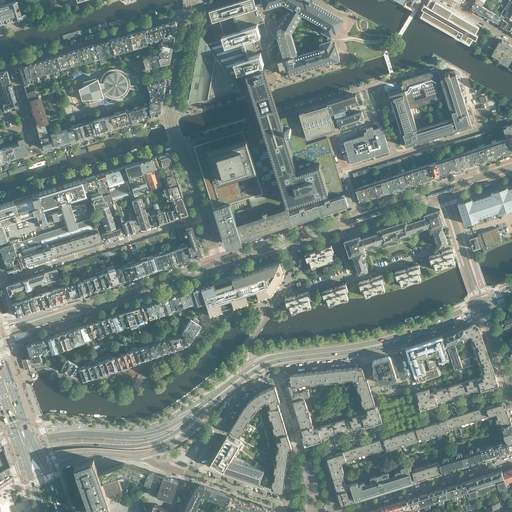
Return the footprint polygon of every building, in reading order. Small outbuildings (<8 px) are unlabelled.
[(8,21),(7,21),(12,19),(13,20),(21,17),(16,0),(8,3),(8,2),(9,1),(8,0),(0,0),(0,23),(4,22),(8,21)] [(278,174),(333,157),(327,137),(306,144),(296,113),(283,117),(283,118),(281,119),(271,85),(269,81),(267,74),(279,70),(280,69),(281,72),(282,72),(282,74),(282,75),(288,73),(288,74),(287,75),(287,76),(332,62),(340,60),(340,59),(335,43),(332,44),(332,41),(332,40),(332,36),(334,33),(336,34),(344,20),(345,19),(343,18),(310,0),(262,0),(265,8),(282,3),(284,3),(290,7),(278,29),(279,29),(277,32),(278,35),(277,36),(284,59),(279,61),(278,60),(278,61),(278,62),(265,66),(262,67),(261,65),(264,64),(261,52),(257,53),(253,42),(252,38),(260,36),(257,25),(250,27),(245,12),(257,8),(254,0),(243,0),(209,11),(213,22),(220,20),(222,29),(222,30),(222,31),(223,31),(224,35),(222,36),(223,39),(216,41),(215,41),(215,40),(214,40),(213,40),(213,41),(212,41),(212,42),(212,43),(207,44),(202,37),(190,101),(198,99),(200,100),(201,100),(201,101),(202,101),(203,101),(205,101),(206,101),(207,101),(208,100),(209,100),(210,100),(210,99),(211,99),(212,98),(213,97),(214,96),(213,96),(213,95),(240,89),(231,77),(247,72),(251,86),(253,90),(264,127),(268,141),(249,147),(243,130),(194,145),(200,162),(199,162),(203,177),(204,176),(214,207),(231,202),(281,186),(278,174)] [(479,27),(452,11),(452,10),(435,1),(432,0),(429,0),(426,5),(424,4),(421,8),(424,9),(420,16),(469,44),(473,37),(475,39),(478,35),(477,35),(481,28),(479,27)] [(511,19),(511,2),(509,0),(501,13),(505,15),(511,19)] [(475,11),(479,4),(475,1),(471,8),(471,9),(475,11)] [(175,10),(173,4),(158,8),(159,14),(175,10)] [(483,6),(482,5),(479,4),(475,11),(478,13),(483,6)] [(491,7),(489,5),(487,8),(485,11),(482,16),(490,20),(494,13),(495,12),(490,9),(491,7)] [(482,16),(487,8),(483,6),(478,13),(482,15),(482,16)] [(496,23),(499,16),(497,15),(495,13),(494,13),(490,20),(491,20),(493,22),(496,23)] [(499,25),(503,19),(505,15),(501,13),(500,15),(499,16),(496,23),(499,25)] [(511,19),(505,15),(503,19),(506,21),(503,27),(507,29),(509,31),(511,32),(511,19)] [(109,23),(111,28),(127,24),(125,18),(109,23)] [(33,26),(32,20),(23,23),(22,23),(23,25),(22,25),(24,29),(33,26)] [(173,35),(175,27),(175,23),(173,21),(170,22),(169,22),(168,29),(167,34),(173,35)] [(87,28),(88,34),(108,29),(107,23),(87,28)] [(160,38),(157,26),(152,27),(156,40),(158,40),(157,38),(160,38)] [(156,40),(152,27),(147,29),(151,42),(156,40)] [(151,42),(147,29),(147,28),(142,30),(146,42),(149,41),(149,42),(151,42)] [(146,42),(142,30),(137,31),(141,45),(146,44),(146,42)] [(78,36),(77,31),(60,36),(61,41),(78,36)] [(141,45),(137,31),(133,33),(137,47),(141,45)] [(137,47),(133,33),(128,34),(132,48),(137,47)] [(132,48),(128,34),(123,36),(127,49),(132,48)] [(127,49),(123,36),(118,37),(122,51),(127,49)] [(122,51),(118,37),(113,38),(118,52),(122,51)] [(476,47),(479,41),(475,39),(473,37),(469,44),(476,47)] [(118,52),(113,38),(109,40),(113,54),(118,52)] [(113,54),(109,40),(104,41),(108,55),(113,54)] [(511,55),(511,52),(511,45),(510,44),(509,43),(508,43),(502,40),(501,41),(499,40),(499,41),(495,47),(494,48),(494,49),(493,50),(491,54),(499,58),(498,60),(505,64),(506,63),(507,63),(508,64),(511,56),(511,55)] [(108,55),(104,41),(99,43),(103,56),(108,55)] [(103,56),(99,43),(94,44),(98,58),(103,56)] [(98,58),(94,44),(89,46),(93,59),(98,58)] [(93,59),(89,46),(85,47),(89,61),(93,59)] [(89,61),(85,47),(80,48),(84,62),(89,61)] [(84,62),(80,48),(75,50),(79,64),(84,62)] [(79,64),(75,50),(70,51),(74,65),(79,64)] [(150,68),(146,56),(144,56),(144,55),(146,54),(144,50),(141,51),(140,51),(145,69),(150,68)] [(74,65),(70,51),(65,53),(69,66),(74,65)] [(0,55),(0,60),(15,56),(14,52),(0,55)] [(69,66),(65,53),(61,54),(65,68),(69,66)] [(159,65),(157,57),(156,53),(151,54),(155,66),(159,65)] [(65,68),(61,54),(56,55),(60,69),(65,68)] [(155,66),(151,54),(146,56),(150,68),(155,66)] [(60,69),(56,55),(51,57),(56,74),(58,73),(57,70),(60,69)] [(168,62),(169,57),(163,55),(157,57),(159,65),(163,64),(168,62)] [(56,74),(51,57),(46,58),(50,71),(52,70),(54,74),(56,74)] [(50,71),(46,58),(41,60),(46,77),(49,76),(47,71),(50,71)] [(46,77),(41,60),(37,61),(40,74),(43,73),(44,77),(46,77)] [(40,74),(37,61),(32,62),(37,79),(39,79),(38,74),(40,74)] [(37,79),(32,62),(27,64),(31,76),(33,76),(34,80),(37,79)] [(31,76),(27,64),(22,65),(27,82),(30,81),(28,77),(31,76)] [(27,82),(22,65),(18,67),(19,71),(24,85),(28,84),(27,82)] [(129,89),(129,88),(137,90),(136,85),(129,85),(129,84),(129,83),(129,82),(129,81),(129,80),(129,79),(129,78),(128,78),(128,77),(127,75),(126,75),(126,74),(125,73),(124,72),(123,71),(122,71),(121,70),(120,70),(118,69),(117,69),(116,69),(115,69),(114,69),(113,69),(111,69),(110,70),(109,70),(108,71),(107,71),(106,72),(105,72),(104,73),(103,74),(103,75),(102,75),(102,76),(102,77),(101,78),(100,79),(100,80),(100,81),(100,82),(100,83),(100,84),(100,85),(97,85),(95,78),(79,83),(86,108),(103,103),(99,92),(101,91),(102,91),(103,92),(103,93),(104,94),(105,95),(106,95),(106,96),(108,97),(109,97),(110,98),(112,98),(113,98),(114,98),(115,98),(116,98),(117,98),(118,98),(120,98),(121,97),(122,97),(123,96),(124,95),(125,94),(126,93),(127,92),(128,91),(128,89),(129,89)] [(437,69),(402,80),(405,90),(389,95),(405,146),(471,126),(472,126),(454,70),(445,73),(446,77),(440,79),(437,69)] [(164,84),(165,80),(163,78),(159,79),(151,81),(153,87),(156,86),(164,83),(164,84)] [(154,89),(153,87),(151,81),(146,83),(146,84),(148,90),(149,95),(152,92),(151,90),(154,89)] [(15,99),(12,87),(11,85),(10,82),(2,84),(1,84),(7,102),(15,99)] [(44,111),(43,109),(39,96),(38,96),(38,95),(36,96),(34,89),(26,92),(35,123),(36,125),(38,133),(46,130),(44,123),(47,123),(44,111)] [(339,128),(354,124),(364,120),(369,119),(375,117),(371,105),(365,107),(362,108),(365,114),(363,115),(362,112),(337,120),(337,122),(336,123),(337,125),(330,127),(330,126),(312,131),(308,119),(330,112),(331,114),(347,108),(347,109),(359,105),(355,94),(299,112),(307,138),(331,130),(331,131),(339,128)] [(18,106),(16,101),(15,99),(7,102),(7,103),(2,105),(4,111),(11,109),(12,109),(17,108),(17,107),(18,107),(17,106),(18,106)] [(150,116),(148,108),(146,102),(144,103),(144,106),(141,106),(145,118),(150,116)] [(507,110),(504,103),(498,105),(501,112),(507,110)] [(145,118),(141,106),(138,107),(138,105),(135,106),(139,119),(145,118)] [(139,119),(135,106),(133,106),(134,109),(131,110),(134,121),(139,119)] [(159,113),(160,108),(153,107),(148,108),(150,116),(154,115),(155,115),(158,113),(158,114),(159,113)] [(134,121),(131,110),(128,111),(127,108),(124,109),(125,111),(128,122),(134,121)] [(128,122),(125,111),(120,113),(123,124),(128,122)] [(123,124),(120,113),(114,115),(118,126),(123,124)] [(118,126),(114,115),(109,116),(112,127),(118,126)] [(112,127),(109,116),(104,118),(107,129),(112,127)] [(107,129),(104,118),(98,119),(102,131),(107,129)] [(102,131),(98,119),(93,121),(96,132),(102,131)] [(96,132),(93,121),(88,123),(91,134),(96,132)] [(71,128),(71,125),(70,123),(65,125),(66,129),(69,140),(75,139),(71,128)] [(91,134),(88,123),(82,124),(86,135),(91,134)] [(511,134),(511,123),(503,126),(504,130),(505,135),(508,136),(511,134)] [(86,135),(82,124),(77,126),(80,137),(86,135)] [(351,160),(391,148),(383,124),(374,127),(373,124),(364,127),(366,133),(345,139),(351,160)] [(80,137),(77,126),(71,128),(75,139),(80,137)] [(157,131),(155,126),(134,133),(136,137),(157,131)] [(69,140),(66,129),(61,131),(64,142),(69,140)] [(64,142),(61,131),(55,132),(59,143),(64,142)] [(339,140),(358,134),(357,131),(338,137),(339,140)] [(59,143),(55,132),(50,134),(52,140),(53,145),(59,143)] [(27,153),(23,137),(17,139),(18,143),(15,144),(11,145),(11,146),(15,157),(27,153)] [(120,137),(119,137),(106,141),(107,145),(120,141),(121,141),(122,140),(123,140),(123,139),(123,138),(122,137),(121,137),(120,137)] [(511,150),(511,146),(509,138),(503,140),(507,153),(510,152),(511,150)] [(53,145),(52,140),(49,141),(41,143),(43,148),(53,145)] [(507,153),(503,140),(497,142),(501,154),(505,153),(505,154),(507,153)] [(15,157),(11,146),(11,145),(10,141),(8,142),(9,147),(6,148),(9,159),(15,157)] [(501,154),(497,142),(491,144),(495,156),(501,154)] [(495,156),(491,144),(484,146),(489,158),(495,156)] [(489,158),(484,146),(478,148),(482,161),(489,158)] [(9,159),(6,148),(0,149),(3,160),(9,159)] [(482,161),(478,148),(472,150),(476,163),(482,161)] [(440,175),(435,162),(432,152),(431,149),(425,151),(426,154),(430,153),(433,163),(429,164),(433,177),(440,175)] [(476,163),(472,150),(466,152),(470,165),(476,163)] [(171,160),(170,159),(169,158),(168,155),(169,154),(168,153),(166,152),(165,152),(165,153),(157,156),(160,165),(160,166),(162,165),(171,162),(170,161),(171,160)] [(470,165),(466,152),(460,154),(464,167),(470,165)] [(50,158),(51,163),(67,158),(65,153),(50,158)] [(464,167),(460,154),(454,156),(458,169),(464,167)] [(160,165),(157,156),(152,157),(156,171),(159,171),(157,166),(160,165)] [(458,169),(454,156),(448,158),(452,171),(458,169)] [(263,202),(334,180),(332,174),(338,172),(333,157),(278,174),(281,186),(231,202),(237,224),(266,214),(263,202)] [(452,171),(448,158),(441,160),(446,173),(449,173),(448,172),(452,171)] [(181,195),(178,186),(177,183),(167,186),(162,188),(156,171),(154,178),(148,159),(138,161),(148,193),(156,190),(156,191),(157,193),(159,192),(160,192),(161,197),(165,196),(166,200),(169,199),(181,195)] [(446,173),(441,160),(435,162),(440,175),(443,173),(444,174),(446,173)] [(28,167),(29,168),(29,169),(30,169),(31,169),(44,166),(45,165),(46,165),(46,164),(47,164),(47,163),(47,162),(46,161),(45,161),(44,161),(43,161),(29,164),(29,165),(28,165),(28,166),(28,167)] [(148,193),(138,161),(124,166),(128,177),(130,176),(133,186),(131,187),(134,197),(136,196),(135,193),(140,191),(141,195),(148,193)] [(173,169),(173,168),(172,166),(172,165),(172,163),(171,163),(171,162),(162,165),(163,170),(165,170),(166,175),(174,173),(174,172),(174,171),(174,170),(173,169)] [(397,189),(392,176),(389,166),(388,162),(382,164),(383,168),(383,169),(385,168),(385,167),(387,166),(389,173),(388,173),(389,176),(389,177),(386,178),(390,191),(397,189)] [(433,177),(429,164),(423,166),(427,179),(430,179),(430,178),(433,177)] [(8,170),(10,175),(27,170),(26,165),(8,170)] [(134,197),(131,187),(128,177),(124,166),(118,168),(128,199),(134,197)] [(421,181),(417,168),(416,166),(412,167),(413,169),(411,170),(415,183),(421,181)] [(427,179),(423,166),(417,168),(421,181),(425,180),(427,179)] [(104,201),(95,175),(85,178),(81,179),(91,211),(92,211),(94,210),(98,209),(103,207),(108,206),(115,204),(120,202),(128,199),(118,168),(113,169),(109,171),(104,172),(107,181),(106,182),(111,198),(104,201)] [(415,183),(411,170),(405,172),(409,185),(415,183)] [(111,198),(106,182),(107,181),(104,172),(95,175),(104,201),(111,198)] [(409,185),(405,172),(398,174),(403,187),(409,185)] [(176,180),(176,179),(175,176),(175,175),(175,174),(174,173),(166,175),(164,176),(167,186),(177,183),(177,182),(177,181),(177,180),(176,180)] [(403,187),(398,174),(392,176),(397,189),(403,187)] [(390,191),(386,178),(380,180),(384,193),(390,191)] [(27,236),(27,235),(36,232),(36,233),(48,229),(42,209),(59,204),(62,211),(52,214),(52,216),(48,217),(50,221),(53,220),(54,222),(85,212),(84,210),(87,209),(86,205),(83,206),(82,204),(71,208),(69,202),(68,202),(68,201),(86,196),(80,179),(34,194),(33,193),(31,194),(31,195),(0,204),(0,244),(17,239),(27,236)] [(340,179),(334,180),(263,202),(266,214),(289,207),(294,223),(348,205),(340,179)] [(384,193),(380,180),(374,182),(378,195),(384,193)] [(378,195),(374,182),(368,184),(372,197),(378,195)] [(372,197),(368,184),(362,186),(366,200),(369,199),(369,198),(372,197)] [(366,200),(362,186),(356,188),(360,201),(364,200),(366,200)] [(511,187),(508,189),(507,188),(508,188),(507,187),(506,187),(506,188),(499,190),(492,192),(491,192),(492,194),(492,193),(492,194),(472,200),(472,199),(471,199),(459,203),(458,203),(459,204),(465,222),(465,223),(465,224),(466,223),(477,219),(477,220),(478,219),(478,218),(497,211),(498,212),(498,213),(499,212),(511,208),(511,187)] [(161,197),(159,192),(157,193),(156,191),(149,193),(151,200),(161,197)] [(148,214),(147,210),(146,207),(152,204),(148,193),(141,195),(136,196),(134,197),(128,199),(120,202),(121,205),(126,203),(128,209),(131,208),(135,219),(136,223),(133,225),(135,231),(140,229),(150,226),(153,225),(152,222),(150,223),(150,222),(149,222),(146,216),(146,215),(148,214)] [(187,213),(183,201),(181,195),(169,199),(172,209),(166,211),(169,221),(175,219),(174,217),(180,216),(181,216),(181,217),(181,216),(186,215),(187,215),(187,214),(187,213)] [(169,221),(166,211),(162,201),(161,198),(157,199),(158,202),(157,203),(163,222),(169,221)] [(130,233),(125,217),(121,205),(120,202),(115,204),(117,212),(125,234),(130,233)] [(231,202),(214,207),(226,246),(242,240),(237,224),(231,202)] [(157,203),(156,203),(152,204),(154,210),(156,209),(157,213),(155,214),(159,224),(163,222),(157,203)] [(111,215),(108,206),(103,207),(106,218),(112,216),(111,215)] [(242,240),(294,223),(289,207),(266,214),(237,224),(242,240)] [(445,225),(440,209),(424,214),(425,217),(416,220),(419,229),(428,226),(429,230),(441,226),(445,225)] [(159,224),(155,214),(155,213),(146,216),(149,222),(150,222),(150,223),(152,222),(153,225),(159,224)] [(114,227),(111,217),(112,217),(112,216),(106,218),(110,229),(114,227)] [(135,231),(133,225),(136,223),(135,219),(131,221),(131,219),(129,220),(128,217),(125,217),(130,233),(135,231)] [(102,241),(94,219),(94,218),(38,236),(38,237),(19,243),(22,252),(23,252),(27,265),(102,241)] [(110,229),(106,218),(101,219),(101,221),(102,220),(105,230),(110,229)] [(419,229),(416,220),(407,223),(406,220),(403,221),(407,235),(411,234),(410,232),(419,229)] [(407,235),(403,221),(381,228),(386,242),(407,235)] [(481,248),(511,237),(511,222),(477,234),(478,236),(470,239),(470,240),(471,242),(472,245),(473,248),(473,249),(480,247),(481,248)] [(201,254),(194,236),(190,224),(184,226),(185,232),(184,232),(183,233),(183,234),(183,235),(184,235),(185,235),(185,234),(186,234),(186,233),(189,241),(185,243),(186,245),(191,258),(201,254)] [(447,244),(445,235),(441,226),(429,230),(430,233),(434,232),(439,247),(447,244)] [(123,235),(121,227),(111,230),(113,238),(123,235)] [(386,242),(381,228),(378,230),(379,232),(370,235),(373,244),(382,241),(382,243),(386,242)] [(113,238),(111,230),(101,233),(103,241),(113,238)] [(176,236),(173,230),(167,232),(169,237),(169,238),(176,236)] [(364,247),(373,244),(370,235),(361,238),(360,236),(345,241),(350,256),(353,255),(365,251),(364,247)] [(156,242),(154,236),(147,238),(149,245),(156,243),(156,242)] [(22,252),(19,243),(17,239),(0,244),(0,250),(3,258),(14,254),(16,254),(18,253),(22,252)] [(143,246),(141,240),(134,242),(136,248),(143,246)] [(191,258),(186,245),(180,248),(184,260),(191,258)] [(334,261),(331,253),(334,252),(331,245),(320,248),(321,250),(316,251),(315,250),(305,254),(307,261),(309,260),(312,268),(316,267),(315,267),(315,265),(317,264),(317,265),(328,262),(328,261),(330,260),(330,262),(334,261)] [(184,260),(180,248),(173,250),(177,262),(184,260)] [(455,263),(453,256),(455,255),(453,248),(442,252),(442,253),(440,254),(439,252),(429,256),(431,263),(433,262),(436,270),(440,269),(439,268),(451,264),(451,265),(455,264),(455,263)] [(117,255),(115,249),(108,251),(110,257),(117,255)] [(177,262),(173,250),(166,252),(170,264),(177,262)] [(110,257),(108,251),(102,253),(103,259),(104,259),(110,257)] [(368,270),(365,261),(363,255),(366,254),(365,251),(353,255),(359,273),(368,270)] [(27,265),(23,252),(22,252),(18,253),(22,266),(27,265)] [(170,264),(166,252),(160,254),(164,267),(170,264)] [(164,267),(160,254),(153,257),(157,269),(164,267)] [(151,271),(147,259),(146,257),(140,259),(140,261),(145,273),(151,271)] [(157,269),(153,257),(147,259),(151,271),(157,269)] [(19,267),(15,258),(4,262),(5,266),(7,271),(19,267)] [(138,275),(134,261),(127,264),(127,265),(132,277),(138,275)] [(145,273),(140,261),(135,262),(135,261),(134,261),(138,275),(145,273)] [(279,262),(278,261),(277,261),(276,261),(273,262),(272,263),(269,263),(269,264),(266,265),(265,265),(262,266),(259,267),(258,267),(255,268),(252,269),(251,270),(248,271),(247,271),(237,274),(234,275),(233,275),(230,276),(230,277),(229,277),(229,276),(218,280),(211,282),(211,283),(199,287),(191,289),(195,302),(196,304),(199,312),(199,315),(202,322),(208,315),(209,315),(247,302),(257,299),(260,298),(261,298),(264,297),(265,297),(267,296),(268,295),(270,295),(271,293),(271,292),(274,289),(274,288),(276,285),(277,284),(279,281),(279,280),(281,277),(282,276),(283,275),(282,273),(281,270),(281,269),(280,266),(279,263),(279,262)] [(125,279),(121,267),(120,264),(116,266),(117,269),(114,269),(118,282),(125,279)] [(421,280),(418,272),(421,271),(418,264),(408,268),(408,269),(406,270),(405,269),(404,269),(395,272),(397,279),(399,279),(402,286),(405,285),(405,284),(417,281),(421,280)] [(132,277),(127,265),(121,267),(125,279),(132,277)] [(41,284),(50,281),(61,277),(60,276),(59,276),(58,273),(56,268),(44,272),(43,273),(37,275),(33,276),(34,276),(27,278),(26,278),(23,279),(22,279),(22,280),(16,282),(13,283),(7,285),(6,285),(5,285),(6,286),(9,294),(8,294),(9,295),(17,292),(27,289),(29,293),(31,293),(29,288),(30,288),(29,286),(41,283),(41,284)] [(118,282),(114,269),(107,271),(108,271),(112,284),(118,282)] [(112,284),(108,271),(101,273),(102,275),(106,286),(111,284),(112,284)] [(106,286),(102,275),(97,276),(96,273),(95,273),(95,276),(99,288),(100,288),(106,286)] [(385,290),(382,282),(384,282),(382,274),(371,278),(372,280),(370,280),(369,279),(358,282),(361,289),(363,289),(366,297),(369,295),(381,291),(381,292),(385,290)] [(99,288),(95,276),(89,278),(93,290),(99,288)] [(93,290),(89,278),(82,280),(86,292),(93,290)] [(66,299),(62,286),(60,279),(55,281),(57,287),(58,287),(58,288),(49,291),(49,292),(53,303),(66,299)] [(86,292),(82,280),(75,282),(80,295),(86,292)] [(80,295),(75,282),(69,284),(73,297),(80,295)] [(347,294),(346,291),(348,291),(346,283),(335,287),(335,289),(333,289),(332,288),(322,291),(324,298),(326,298),(329,306),(333,304),(332,304),(344,300),(345,301),(348,299),(347,296),(347,294)] [(73,297),(69,284),(62,286),(66,299),(73,297)] [(195,302),(191,289),(188,290),(186,291),(185,291),(189,304),(195,302)] [(189,304),(185,291),(183,292),(180,293),(178,293),(183,306),(189,304)] [(311,307),(308,299),(311,298),(308,291),(298,295),(298,296),(296,297),(295,295),(285,299),(287,306),(289,305),(292,313),(296,312),(295,311),(307,308),(308,308),(311,307)] [(53,303),(49,292),(42,294),(46,306),(53,303)] [(183,306),(178,293),(177,294),(174,295),(172,295),(177,308),(183,306)] [(46,306),(42,294),(36,296),(40,308),(46,306)] [(177,308),(172,295),(171,296),(168,297),(166,297),(171,310),(177,308)] [(40,308),(36,296),(28,299),(32,310),(40,308)] [(171,310),(166,297),(165,298),(164,298),(162,299),(160,300),(164,312),(164,314),(171,311),(171,310)] [(32,310),(28,299),(20,301),(24,313),(32,310)] [(164,312),(160,300),(152,302),(156,315),(164,312)] [(24,313),(20,301),(12,304),(16,316),(24,313)] [(156,315),(152,302),(144,305),(148,317),(149,318),(156,315)] [(148,317),(144,305),(138,307),(143,323),(146,322),(145,318),(148,317)] [(143,323),(138,307),(131,309),(135,322),(139,321),(140,324),(143,323)] [(135,322),(131,309),(125,311),(129,325),(136,323),(135,322)] [(130,328),(129,325),(125,311),(118,314),(122,325),(124,324),(126,329),(130,328)] [(511,357),(511,312),(503,316),(503,315),(500,316),(500,319),(502,325),(503,325),(503,327),(511,323),(511,349),(509,351),(511,357)] [(122,325),(118,314),(110,316),(115,329),(116,333),(123,330),(122,325)] [(115,329),(110,316),(104,318),(108,331),(115,329)] [(108,331),(104,318),(98,320),(102,333),(108,331)] [(200,326),(197,323),(199,321),(194,318),(192,320),(190,318),(188,321),(185,319),(181,320),(197,331),(200,326)] [(0,394),(1,396),(17,390),(15,384),(32,377),(29,369),(29,368),(28,369),(11,375),(13,374),(6,356),(7,355),(10,363),(20,359),(20,357),(24,356),(25,357),(26,357),(21,342),(15,344),(14,341),(14,340),(17,339),(15,335),(8,337),(11,346),(3,349),(1,343),(8,340),(0,320),(0,394)] [(102,333),(98,320),(92,322),(96,335),(102,333)] [(197,331),(181,320),(178,321),(185,327),(183,329),(193,336),(197,331)] [(96,335),(92,322),(86,324),(91,339),(95,338),(95,337),(96,336),(96,335)] [(481,333),(478,325),(473,323),(465,327),(465,328),(470,337),(481,333)] [(91,339),(86,324),(78,327),(83,342),(91,339)] [(83,342),(78,327),(67,331),(72,346),(73,345),(74,346),(75,346),(75,344),(79,343),(80,344),(82,344),(82,342),(83,342)] [(460,360),(454,343),(460,341),(461,342),(463,341),(464,342),(468,340),(467,337),(464,328),(463,328),(456,331),(455,332),(455,331),(450,334),(449,334),(443,338),(442,338),(449,357),(449,359),(448,359),(449,363),(453,362),(454,367),(462,365),(463,367),(475,363),(473,356),(460,360)] [(193,336),(183,329),(181,332),(184,334),(185,337),(190,341),(191,340),(192,339),(192,338),(193,336)] [(74,353),(72,346),(67,331),(53,335),(57,350),(61,362),(65,360),(68,359),(76,357),(74,353)] [(190,341),(185,337),(184,334),(181,332),(179,335),(182,346),(184,346),(186,345),(187,344),(190,341)] [(487,351),(481,333),(470,337),(476,354),(487,351)] [(57,350),(53,335),(45,338),(49,351),(50,352),(57,350)] [(182,346),(179,335),(172,337),(176,348),(182,346)] [(176,348),(172,337),(166,339),(170,350),(176,348)] [(49,351),(45,338),(39,340),(43,351),(43,353),(49,351)] [(413,365),(416,374),(419,382),(439,375),(432,353),(435,352),(436,355),(438,354),(440,360),(449,357),(442,338),(434,341),(427,343),(423,344),(423,345),(416,347),(416,346),(408,349),(408,350),(411,356),(410,357),(412,361),(413,365)] [(170,350),(166,339),(160,341),(164,352),(170,350)] [(43,351),(39,340),(34,341),(32,342),(35,351),(37,351),(37,352),(39,352),(39,353),(43,351)] [(164,352),(160,341),(154,343),(158,354),(164,352)] [(35,351),(32,342),(30,343),(26,344),(25,344),(25,345),(26,345),(27,350),(29,355),(34,353),(34,352),(35,351)] [(146,358),(143,346),(142,345),(138,346),(137,343),(135,343),(137,348),(141,360),(146,358)] [(158,354),(154,343),(149,344),(152,356),(158,354)] [(152,356),(149,344),(143,346),(146,358),(152,356)] [(141,360),(137,348),(134,349),(133,348),(131,349),(131,350),(135,362),(141,360)] [(135,362),(131,350),(127,352),(126,350),(125,351),(125,352),(129,364),(135,362)] [(493,369),(487,351),(476,354),(482,372),(493,369)] [(41,358),(39,353),(39,352),(37,352),(34,353),(29,355),(31,360),(31,361),(35,361),(36,361),(41,359),(41,358)] [(129,364),(125,352),(119,354),(123,366),(129,364)] [(405,375),(403,368),(404,367),(400,356),(399,357),(397,352),(394,353),(391,353),(392,356),(390,357),(388,356),(373,361),(372,362),(375,369),(373,370),(375,376),(376,375),(379,382),(380,383),(384,382),(385,383),(386,382),(386,383),(387,384),(388,384),(389,384),(390,383),(391,382),(391,381),(391,380),(395,378),(396,379),(398,378),(398,377),(405,375)] [(123,366),(119,354),(113,356),(117,367),(123,366)] [(117,367),(113,356),(108,358),(111,369),(117,367)] [(111,369),(108,358),(102,360),(105,371),(111,369)] [(67,372),(73,361),(68,359),(65,360),(61,369),(67,372)] [(100,373),(95,360),(95,359),(89,361),(90,364),(94,375),(100,373)] [(105,371),(102,360),(97,361),(97,360),(95,360),(100,373),(105,371)] [(74,375),(78,367),(77,364),(73,361),(67,372),(74,375)] [(94,375),(90,364),(84,366),(88,377),(94,375)] [(88,377),(84,366),(78,368),(82,379),(88,377)] [(365,378),(362,366),(348,368),(349,380),(356,379),(356,381),(365,378)] [(349,380),(348,368),(333,369),(335,381),(349,380)] [(335,381),(333,369),(319,371),(320,383),(335,381)] [(498,385),(493,369),(482,372),(480,373),(481,377),(477,378),(477,379),(480,389),(481,390),(498,385)] [(320,383),(319,371),(305,372),(306,384),(320,383)] [(307,389),(306,384),(305,372),(290,374),(290,377),(286,378),(293,401),(304,397),(309,396),(309,388),(307,389)] [(371,392),(367,379),(367,378),(365,378),(356,381),(355,381),(360,395),(371,392)] [(477,379),(475,380),(474,378),(462,382),(466,393),(470,392),(470,391),(472,390),(473,391),(480,389),(477,379)] [(466,393),(462,382),(448,386),(452,398),(466,393)] [(280,402),(275,385),(270,387),(262,392),(262,391),(257,394),(264,404),(265,403),(266,403),(268,402),(269,401),(271,408),(278,405),(278,403),(280,402)] [(452,398),(448,386),(436,390),(437,391),(434,392),(437,402),(445,400),(444,399),(447,398),(448,399),(452,398)] [(437,402),(434,392),(430,393),(428,389),(422,391),(415,393),(420,409),(438,404),(437,402)] [(375,405),(373,397),(371,392),(360,395),(364,409),(375,405)] [(264,404),(257,394),(252,399),(247,403),(246,405),(255,412),(256,411),(257,410),(258,409),(259,408),(260,407),(262,406),(263,405),(264,404)] [(308,411),(306,404),(304,397),(293,401),(293,402),(297,415),(308,411)] [(507,410),(505,402),(502,401),(486,406),(489,416),(490,416),(489,415),(496,413),(507,410)] [(254,413),(255,412),(246,405),(243,409),(238,417),(248,423),(253,415),(254,413)] [(283,420),(278,405),(271,408),(267,409),(272,423),(283,420)] [(377,405),(375,405),(364,409),(365,413),(361,414),(361,415),(364,425),(365,427),(382,421),(377,405)] [(489,416),(486,406),(466,413),(469,423),(489,416)] [(509,418),(507,410),(496,413),(498,417),(495,418),(497,424),(499,423),(500,426),(501,426),(511,422),(510,418),(509,418)] [(313,425),(311,418),(308,411),(297,415),(301,427),(301,429),(313,425)] [(469,423),(466,413),(446,419),(449,429),(469,423)] [(364,425),(361,415),(358,416),(358,414),(346,418),(350,429),(354,428),(353,427),(356,426),(357,427),(364,425)] [(240,436),(247,425),(248,423),(238,417),(231,429),(230,430),(231,431),(240,436)] [(350,429),(346,418),(332,422),(336,434),(350,429)] [(449,429),(446,419),(430,424),(434,435),(447,432),(446,430),(449,429)] [(287,433),(283,420),(272,423),(276,437),(287,433)] [(336,434),(332,422),(321,426),(321,427),(318,428),(321,438),(329,436),(329,435),(331,434),(332,435),(336,434)] [(511,431),(511,424),(511,422),(501,426),(499,426),(502,434),(511,431)] [(434,435),(430,424),(415,428),(418,438),(421,437),(422,439),(434,435)] [(322,440),(321,438),(318,428),(314,429),(313,425),(301,429),(300,429),(305,445),(322,440)] [(417,439),(414,429),(398,434),(402,445),(415,442),(414,440),(417,439)] [(511,440),(511,431),(502,434),(504,439),(505,438),(506,441),(507,440),(508,442),(511,440)] [(292,448),(287,433),(276,437),(278,443),(289,448),(292,448)] [(402,445),(398,434),(383,438),(386,448),(389,447),(390,449),(402,445)] [(261,480),(264,470),(259,468),(230,459),(239,443),(227,436),(211,463),(212,464),(211,468),(260,484),(261,480)] [(386,448),(383,438),(363,445),(366,455),(386,448)] [(509,452),(506,442),(502,443),(502,441),(497,443),(498,444),(501,454),(509,452)] [(287,461),(289,448),(278,443),(275,461),(287,462),(287,461)] [(501,454),(498,444),(489,446),(492,457),(498,455),(498,456),(500,455),(501,454)] [(366,455),(363,445),(343,451),(346,461),(366,455)] [(492,457),(489,446),(480,449),(483,460),(492,457)] [(483,460),(480,449),(479,447),(477,448),(476,449),(477,450),(478,451),(473,452),(476,462),(483,460)] [(476,462),(473,452),(472,449),(470,450),(470,451),(470,452),(471,452),(471,453),(466,454),(469,464),(476,462)] [(346,461),(343,451),(327,456),(326,458),(328,465),(338,462),(345,460),(346,461)] [(469,464),(466,454),(462,456),(462,455),(462,453),(461,453),(459,454),(463,466),(469,464)] [(463,466),(459,454),(456,454),(456,455),(456,456),(457,456),(457,457),(453,459),(456,468),(463,466)] [(456,468),(453,459),(448,460),(448,459),(448,457),(447,458),(447,457),(445,458),(449,470),(456,468)] [(449,470),(445,458),(443,459),(442,459),(443,461),(443,462),(439,463),(442,473),(449,470)] [(122,489),(117,476),(124,474),(151,482),(152,478),(154,473),(154,472),(149,471),(124,463),(113,467),(99,472),(97,466),(97,465),(96,465),(94,459),(87,461),(75,466),(77,471),(78,472),(77,472),(77,473),(78,473),(82,486),(81,486),(81,487),(83,487),(85,491),(83,492),(83,493),(85,493),(86,497),(89,505),(89,506),(90,506),(90,507),(92,511),(93,511),(94,511),(111,506),(108,499),(109,499),(107,495),(122,489)] [(286,469),(287,462),(275,461),(273,475),(285,476),(286,469)] [(442,473),(439,463),(438,461),(411,470),(414,478),(415,481),(427,477),(426,476),(427,476),(428,476),(429,476),(431,476),(442,473)] [(344,471),(342,466),(340,466),(338,462),(328,465),(332,478),(342,475),(342,472),(344,471)] [(406,484),(413,482),(415,481),(414,478),(412,479),(409,469),(411,468),(410,465),(409,465),(408,466),(407,465),(401,467),(401,470),(395,472),(396,475),(390,477),(387,469),(380,471),(381,474),(377,475),(376,472),(369,474),(372,484),(370,485),(369,483),(366,485),(365,481),(358,483),(357,481),(350,483),(350,484),(348,484),(349,488),(353,500),(355,500),(356,500),(362,498),(369,496),(382,492),(382,491),(386,490),(386,491),(393,488),(403,485),(405,484),(406,484)] [(511,468),(502,472),(507,488),(508,488),(511,485),(511,468)] [(491,484),(492,487),(498,485),(500,492),(508,489),(508,488),(507,488),(502,472),(502,470),(500,470),(466,481),(465,481),(470,496),(487,491),(486,486),(489,485),(489,484),(491,484)] [(162,481),(164,476),(161,475),(158,474),(157,473),(154,473),(152,478),(155,479),(156,480),(159,481),(160,481),(162,481)] [(284,484),(285,476),(273,475),(273,481),(264,480),(263,485),(280,491),(282,491),(283,491),(284,484)] [(345,484),(342,475),(332,478),(336,492),(349,488),(348,484),(345,484)] [(172,500),(179,481),(164,476),(157,495),(168,498),(172,500)] [(474,508),(470,496),(465,481),(458,483),(461,492),(465,490),(470,504),(465,506),(467,510),(469,509),(474,508)] [(461,492),(458,483),(451,485),(455,498),(458,497),(456,493),(461,492)] [(208,500),(212,489),(199,485),(197,485),(194,491),(191,496),(202,502),(203,500),(200,499),(200,498),(200,496),(201,494),(201,495),(203,494),(204,494),(205,496),(207,497),(206,499),(208,500)] [(455,498),(451,485),(444,488),(447,496),(452,495),(453,499),(455,498)] [(349,488),(336,492),(337,498),(340,504),(353,500),(349,488)] [(447,496),(444,488),(437,490),(441,502),(444,502),(443,497),(447,496)] [(215,499),(217,491),(212,489),(208,500),(210,501),(211,498),(215,499)] [(441,502),(437,490),(430,492),(433,500),(438,499),(439,503),(441,502)] [(220,504),(223,493),(217,491),(215,499),(219,501),(218,503),(220,504)] [(433,500),(430,492),(423,494),(427,507),(429,506),(428,502),(433,500)] [(226,503),(229,495),(223,493),(220,504),(218,508),(220,509),(222,502),(226,503)] [(427,507),(423,494),(416,496),(418,505),(423,503),(425,508),(427,507)] [(232,509),(236,497),(229,495),(226,503),(229,504),(228,508),(232,509)] [(202,502),(191,496),(188,502),(196,506),(199,507),(202,502)] [(418,505),(416,496),(409,499),(411,508),(416,508),(419,507),(418,505)] [(240,508),(242,500),(236,497),(232,509),(232,510),(236,511),(237,507),(240,508)] [(411,508),(409,499),(401,501),(404,508),(411,508)] [(245,511),(249,502),(242,500),(240,508),(242,509),(241,511),(245,511)] [(404,508),(401,501),(393,504),(395,511),(404,508)] [(196,511),(197,511),(195,509),(196,506),(188,502),(185,508),(183,511),(196,511)] [(251,511),(252,511),(256,504),(249,502),(245,511),(250,511),(251,511)]
